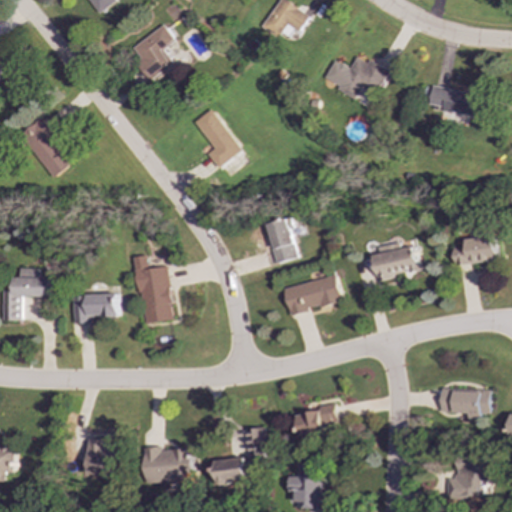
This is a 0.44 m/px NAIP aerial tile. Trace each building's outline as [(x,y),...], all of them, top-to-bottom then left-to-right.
[(117,1),(116,0),(90,0),(99,13),(117,1)] [(287,24),(300,33),(311,16),(285,0),(279,0),(262,27),(279,38),(287,24)] [(131,50),(152,79),(175,63),(165,50),(177,41),(165,25),(131,50)] [(357,97),(363,87),(377,94),(390,69),(370,59),(368,63),(357,57),(350,68),(335,60),(324,80),(357,97)] [(430,105),(444,107),(443,111),(482,117),(485,94),(433,87),(430,105)] [(209,154),(219,168),(243,150),(213,109),(196,121),(216,149),(209,154)] [(55,178),(73,164),(53,138),(57,135),(43,118),(21,135),(55,178)] [(298,259),(292,220),(271,223),(277,262),(298,259)] [(499,261),(497,237),(462,240),(463,247),(454,248),(455,265),(499,261)] [(376,278),(421,272),(417,248),(373,254),(376,278)] [(168,266),(149,269),(147,255),(136,257),(144,323),(174,320),(168,266)] [(4,291),(4,320),(22,320),(22,296),(53,297),(53,278),(40,277),(40,269),(21,268),(21,277),(16,277),(16,291),(4,291)] [(284,288),(290,314),(344,302),(337,275),(284,288)] [(120,316),(119,294),(73,295),(74,324),(92,323),(92,317),(120,316)] [(468,413),(468,419),(481,419),(482,391),(441,389),(440,413),(468,413)] [(491,391),(483,391),(483,414),(491,414),(491,391)] [(338,420),(335,403),(320,405),(321,411),(294,415),(296,435),(335,431),(333,421),(338,420)] [(217,461),(219,483),(250,480),(249,474),(260,473),(258,458),(268,457),(265,427),(247,429),(250,457),(217,461)] [(122,440),(90,439),(88,475),(121,476),(122,440)] [(0,470),(19,471),(20,448),(0,446),(0,470)] [(186,481),(185,474),(195,473),(194,448),(163,450),(162,446),(145,447),(147,483),(186,481)] [(485,456),(459,455),(458,477),(448,477),(448,490),(495,491),(496,465),(485,465),(485,456)] [(307,511),(335,511),(336,481),(325,481),(325,463),(297,463),(296,476),(289,476),(289,509),(307,509),(307,511)]
